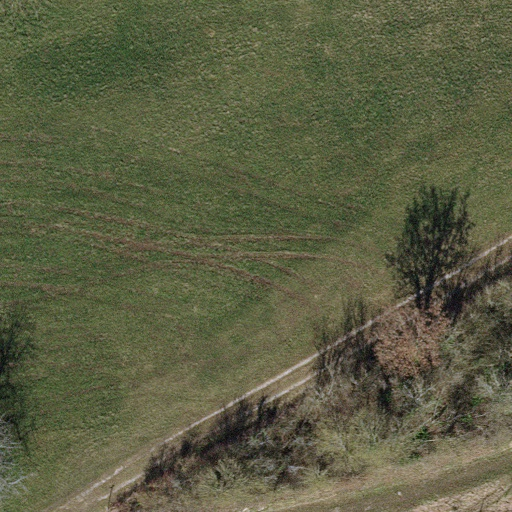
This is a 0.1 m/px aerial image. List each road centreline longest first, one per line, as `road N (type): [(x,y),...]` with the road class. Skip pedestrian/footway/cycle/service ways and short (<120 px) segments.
road 1 (track): [(511,246),(72,511)]
road 2 (track): [(511,449),(295,511)]
